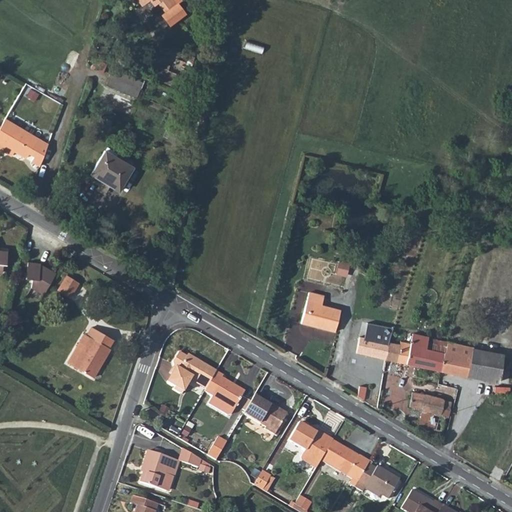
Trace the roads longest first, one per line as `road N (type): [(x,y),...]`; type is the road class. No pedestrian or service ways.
road 1 (tertiary): [(169,299),(511,503)]
road 2 (residential): [(96,511),(169,299)]
road 3 (tertiary): [(0,198),(169,299)]
road 4 (unknown): [(21,211),(68,89)]
